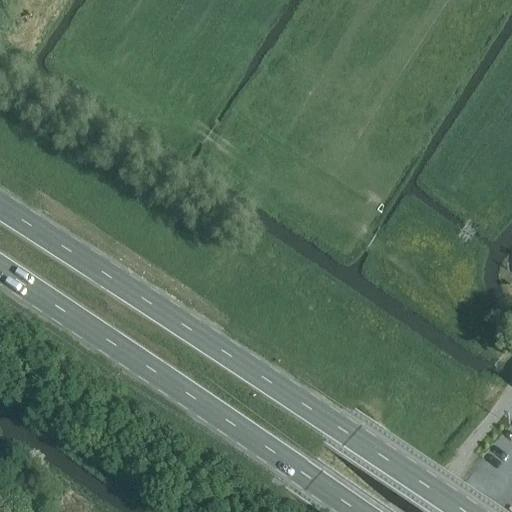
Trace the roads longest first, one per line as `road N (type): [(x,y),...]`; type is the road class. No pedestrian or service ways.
road 1 (primary): [(463,511),(0,209)]
road 2 (primary): [(0,270),(359,511)]
